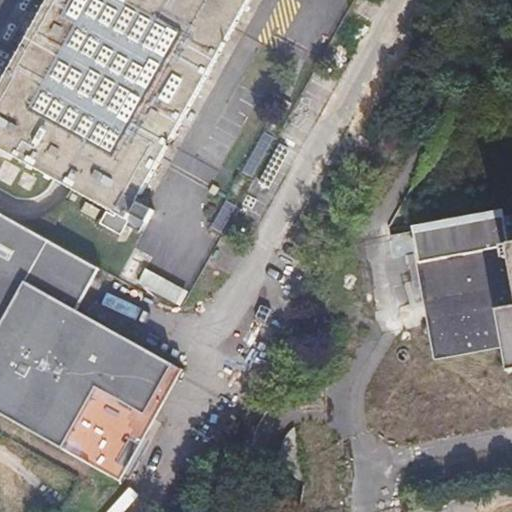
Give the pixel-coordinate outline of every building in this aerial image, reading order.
[(152,219),(137,211),(257,0),(52,0),(0,91),(0,160),(71,201),(86,210),(81,219),(96,228),(101,218),(108,222),(103,231),(121,241),(126,232),(136,238),(142,229),(145,231),(152,219)] [(511,256),(507,257),(501,226),(500,226),(499,218),(386,239),(388,246),(410,242),(412,248),(408,249),(431,371),(500,359),(505,384),(511,382),(511,256)] [(0,423),(106,484),(116,490),(180,378),(74,318),(98,277),(17,231),(0,221),(0,423)] [(134,283),(179,305),(186,290),(142,268),(134,283)] [(273,450),(273,451),(274,454),(274,456),(284,473),(292,479),(294,480),(290,425),(286,427),(275,445),(273,450)]
